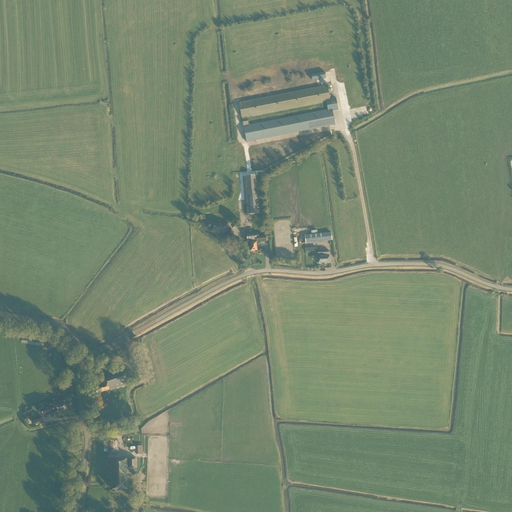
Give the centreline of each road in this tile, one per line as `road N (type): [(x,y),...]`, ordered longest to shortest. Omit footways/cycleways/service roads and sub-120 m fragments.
road 1 (unclassified): [(511,289),(431,264),(265,270),(134,333)]
road 2 (unclassified): [(77,511),(86,442),(78,378),(91,354)]
